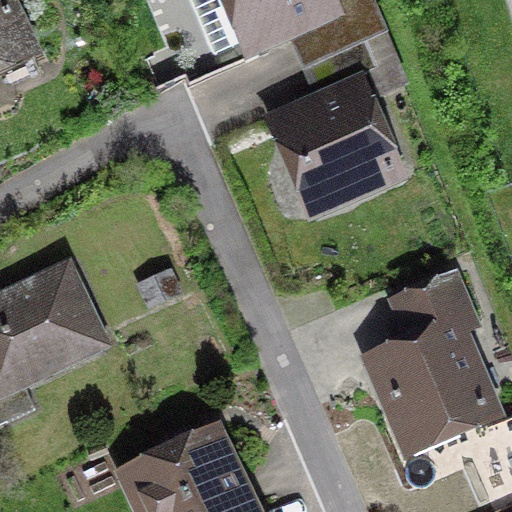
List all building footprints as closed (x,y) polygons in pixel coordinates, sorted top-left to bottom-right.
[(15,0),(0,0),(0,105),(35,88),(25,67),(43,58),(15,0)] [(238,49),(244,63),(290,44),(303,74),(389,37),(373,0),(186,0),(212,60),(238,49)] [(386,128),(364,76),(260,120),(282,172),(275,175),(286,202),(293,199),(309,235),(323,229),(326,237),(360,223),(357,215),(413,191),(396,152),(407,148),(396,124),(386,128)] [(114,352),(72,261),(0,293),(0,427),(36,411),(27,392),(114,352)] [(483,331),(458,272),(386,303),(402,341),(359,359),(403,465),(414,460),(422,477),(470,456),(463,439),(507,421),(471,336),(483,331)] [(262,511),(221,423),(193,436),(189,428),(163,440),(167,448),(112,473),(129,511),(262,511)]
